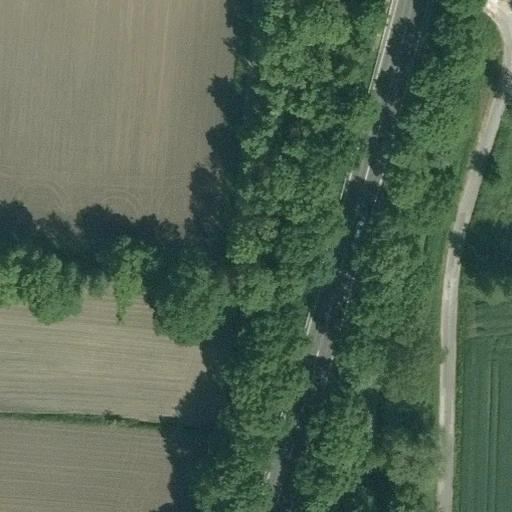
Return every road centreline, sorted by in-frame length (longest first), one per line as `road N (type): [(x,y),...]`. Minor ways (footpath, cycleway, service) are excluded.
road 1 (primary): [(266,511),(404,0)]
road 2 (track): [(261,0),(226,270),(0,245)]
road 3 (residential): [(442,511),(452,263),(508,76)]
